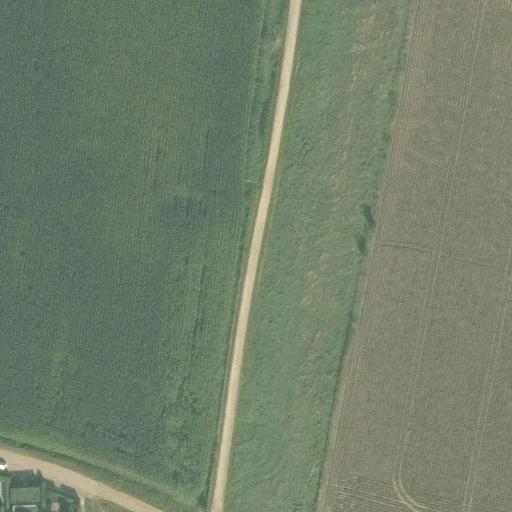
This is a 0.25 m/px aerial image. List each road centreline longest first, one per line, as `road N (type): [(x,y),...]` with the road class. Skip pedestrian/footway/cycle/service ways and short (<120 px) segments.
road 1 (track): [(296,0),(214,511)]
road 2 (track): [(0,463),(130,511)]
